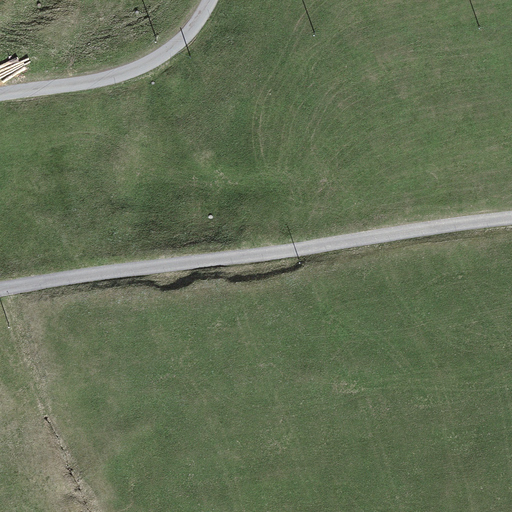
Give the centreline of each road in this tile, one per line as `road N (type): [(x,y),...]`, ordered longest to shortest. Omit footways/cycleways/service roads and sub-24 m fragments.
road 1 (track): [(10,286),(511,218)]
road 2 (unclassified): [(210,0),(193,34),(139,77),(0,92)]
